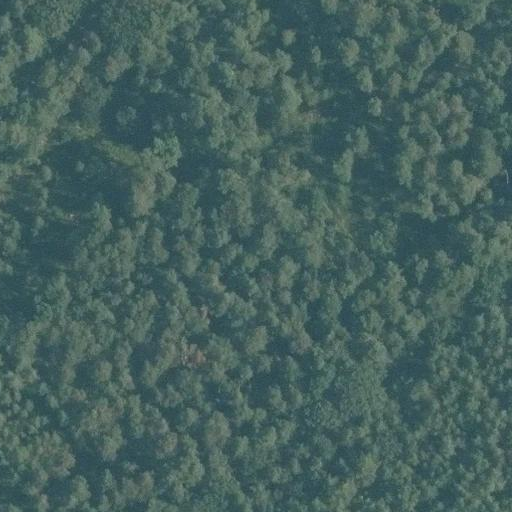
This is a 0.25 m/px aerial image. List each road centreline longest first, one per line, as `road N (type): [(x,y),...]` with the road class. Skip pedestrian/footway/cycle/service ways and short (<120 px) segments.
road 1 (track): [(511,301),(239,511)]
road 2 (track): [(159,0),(0,118)]
